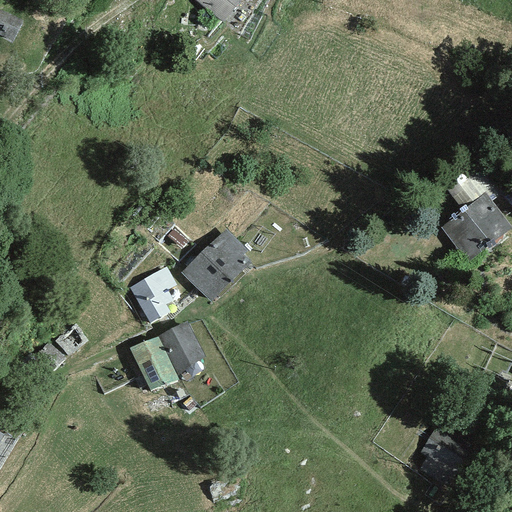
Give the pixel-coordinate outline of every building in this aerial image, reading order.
[(195,0),(194,2),(223,26),(245,0),(195,0)] [(0,12),(0,37),(13,43),(23,23),(0,12)] [(511,197),(484,170),(457,196),(485,223),(511,197)] [(489,275),(511,261),(511,210),(467,238),(489,275)] [(181,275),(210,307),(251,269),(242,259),(247,255),(226,232),(181,275)] [(165,268),(128,289),(149,327),(170,316),(165,307),(173,302),(168,293),(176,288),(165,268)] [(186,323),(158,339),(179,377),(207,361),(186,323)] [(54,343),(67,360),(89,343),(76,326),(54,343)] [(130,352),(149,396),(175,384),(157,341),(130,352)] [(64,363),(47,345),(31,360),(49,378),(64,363)] [(422,472),(452,489),(477,446),(436,423),(418,454),(429,460),(422,472)]
